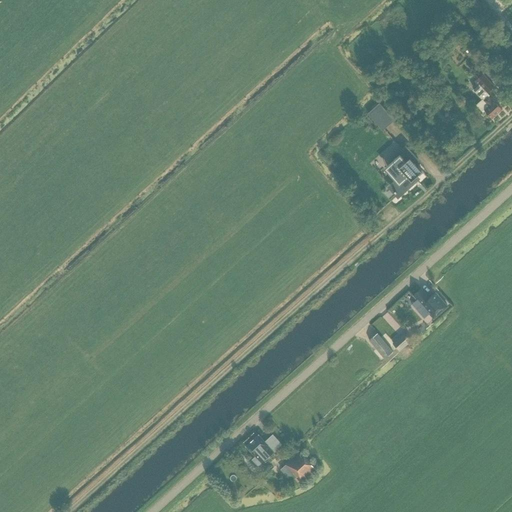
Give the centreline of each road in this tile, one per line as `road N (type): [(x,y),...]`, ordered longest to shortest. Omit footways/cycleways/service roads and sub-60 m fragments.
road 1 (unclassified): [(66,511),(511,121)]
road 2 (unclassified): [(151,511),(511,188)]
